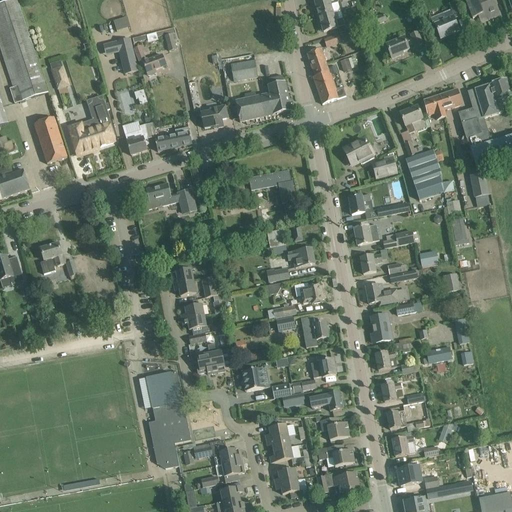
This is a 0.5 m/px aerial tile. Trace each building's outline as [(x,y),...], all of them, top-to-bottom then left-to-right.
[(15,104),(47,94),(16,0),(14,0),(0,4),(0,45),(14,88),(10,90),(15,104)] [(320,0),(315,2),(317,9),(316,10),(315,11),(317,18),(340,11),(337,0),(320,0)] [(500,16),(494,0),(465,0),(473,19),(478,17),(481,24),(484,22),(483,21),(491,18),(491,19),(500,16)] [(444,15),(431,20),(434,26),(435,25),(441,39),(449,36),(448,34),(458,30),(454,20),(460,17),(457,10),(454,3),(449,5),(452,12),(444,15)] [(324,33),(337,29),(337,28),(345,26),(340,11),(317,18),(319,25),(320,25),(321,25),(324,33)] [(384,15),(376,18),(379,25),(387,22),(384,15)] [(116,31),(130,28),(127,17),(113,21),(116,31)] [(363,27),(361,21),(348,25),(350,32),(363,27)] [(98,26),(91,30),(95,39),(103,35),(98,26)] [(174,29),(156,33),(157,37),(173,34),(175,33),(174,29)] [(338,36),(325,40),(327,48),(341,43),(340,41),(356,36),(354,31),(338,36)] [(404,38),(386,46),(392,59),(400,56),(399,54),(409,50),(407,46),(414,44),(415,48),(423,45),(418,33),(411,36),(412,38),(405,41),(404,38)] [(173,36),(166,37),(170,52),(177,51),(173,36)] [(104,46),(105,53),(123,49),(125,59),(121,60),(125,75),(138,72),(130,40),(104,46)] [(141,50),(137,51),(135,52),(138,59),(142,68),(145,67),(148,77),(156,74),(155,71),(167,67),(162,56),(146,62),(141,50)] [(312,70),(327,65),(321,50),(307,55),(312,70)] [(344,73),(352,70),(349,59),(340,63),(344,73)] [(234,82),(258,78),(255,62),(231,66),(234,82)] [(323,106),(346,97),(343,88),(336,90),(331,75),(330,75),(327,65),(312,70),(315,78),(313,78),(323,106)] [(266,80),(269,95),(236,102),(240,123),(292,112),(286,83),(284,84),(283,77),(266,80)] [(56,82),(58,88),(68,85),(66,79),(56,82)] [(511,96),(506,80),(489,86),(495,103),(499,114),(504,113),(500,101),(511,97),(511,96)] [(495,103),(489,86),(468,93),(473,110),(459,114),(470,151),(471,150),(477,170),(478,170),(478,168),(492,164),(492,166),(493,165),(492,164),(507,159),(507,161),(508,161),(507,159),(511,157),(511,137),(502,140),(501,140),(501,141),(491,143),(484,119),(499,115),(499,114),(495,103)] [(462,106),(457,90),(440,96),(444,111),(462,106)] [(144,91),(135,94),(137,100),(139,100),(141,106),(148,104),(144,91)] [(444,111),(440,96),(424,101),(427,110),(429,116),(436,114),(438,120),(446,117),(444,111)] [(100,151),(99,148),(115,143),(114,138),(115,137),(111,125),(107,111),(110,110),(108,104),(105,105),(102,99),(89,103),(95,121),(92,122),(94,130),(84,133),(81,124),(68,129),(71,137),(77,158),(100,151)] [(201,114),(204,130),(218,127),(218,129),(223,128),(222,121),(228,119),(225,107),(218,108),(218,110),(201,114)] [(416,156),(412,143),(413,143),(409,135),(426,128),(418,107),(400,114),(405,127),(406,127),(408,132),(401,135),(409,158),(416,156)] [(34,125),(47,165),(67,159),(54,119),(34,125)] [(139,123),(123,127),(131,157),(147,152),(145,146),(150,145),(148,138),(146,126),(146,125),(140,127),(139,123)] [(146,126),(148,138),(148,139),(157,138),(155,130),(154,124),(146,126)] [(189,127),(178,130),(179,136),(155,141),(158,152),(192,145),(189,127)] [(0,139),(0,157),(17,152),(14,141),(8,143),(6,138),(0,139)] [(364,141),(345,150),(353,166),(360,162),(361,165),(374,159),(364,141)] [(433,152),(406,161),(419,202),(443,194),(440,173),(433,152)] [(396,174),(392,160),(373,165),(377,179),(396,174)] [(0,176),(12,172),(10,167),(0,169),(0,176)] [(196,184),(204,181),(201,168),(192,171),(194,177),(196,184)] [(0,178),(0,197),(1,200),(30,190),(23,170),(0,178)] [(252,191),(273,186),(278,186),(282,206),(297,203),(293,182),(291,183),(289,172),(273,175),(273,176),(255,179),(254,178),(249,179),(252,191)] [(470,176),(474,199),(487,196),(490,196),(486,173),(483,174),(470,176)] [(178,196),(171,198),(168,186),(147,191),(140,193),(145,212),(180,203),(183,215),(196,211),(191,191),(178,195),(178,196)] [(349,199),(352,216),(365,214),(363,205),(372,203),(370,196),(362,197),(349,199)] [(408,205),(377,211),(379,219),(409,213),(408,205)] [(449,210),(450,216),(462,214),(460,208),(449,210)] [(465,233),(463,221),(452,223),(454,235),(465,233)] [(355,230),(358,247),(372,244),(371,243),(379,242),(376,226),(372,227),(372,226),(355,230)] [(302,241),(300,229),(300,228),(292,230),(295,243),(302,241)] [(283,230),(267,233),(270,249),(274,249),(286,246),(283,230)] [(387,242),(383,243),(385,250),(414,244),(412,232),(396,236),(397,240),(387,242)] [(62,257),(59,244),(41,249),(45,262),(55,259),(58,267),(64,265),(62,257)] [(218,246),(210,247),(212,255),(220,254),(218,246)] [(207,250),(201,251),(203,261),(210,260),(210,261),(212,260),(210,248),(207,249),(207,250)] [(188,262),(200,260),(198,250),(186,252),(188,262)] [(300,252),(287,255),(289,262),(293,261),(295,269),(315,265),(312,250),(300,252)] [(438,265),(437,253),(420,254),(421,266),(438,265)] [(360,259),(363,276),(376,273),(375,265),(383,264),(381,256),(373,257),(360,259)] [(7,258),(3,259),(2,258),(0,258),(0,282),(0,283),(10,280),(11,286),(23,282),(16,261),(9,263),(7,258)] [(44,276),(55,272),(52,260),(40,264),(44,276)] [(70,278),(78,275),(74,262),(66,264),(70,278)] [(175,286),(194,283),(192,271),(195,270),(193,264),(181,266),(182,272),(171,274),(173,282),(174,282),(175,286)] [(390,275),(402,273),(401,265),(388,267),(390,275)] [(271,273),(267,273),(269,284),(288,280),(287,271),(274,274),(273,272),(271,273)] [(416,279),(415,271),(390,276),(392,284),(416,279)] [(456,275),(444,277),(447,293),(459,291),(456,275)] [(207,299),(214,298),(218,297),(215,279),(203,281),(207,299)] [(194,283),(175,286),(176,291),(175,291),(179,291),(181,298),(190,296),(196,295),(194,283)] [(280,288),(280,285),(266,287),(267,293),(270,296),(277,295),(280,288)] [(300,291),(302,297),(303,305),(322,302),(322,301),(324,300),(323,293),(320,294),(319,285),(309,287),(309,289),(300,291)] [(382,286),(366,289),(367,292),(367,296),(369,305),(379,304),(379,308),(400,304),(399,302),(397,291),(383,294),(382,286)] [(106,312),(103,304),(94,307),(96,315),(106,312)] [(421,304),(396,308),(398,317),(422,312),(421,304)] [(38,316),(35,306),(29,308),(32,317),(38,316)] [(181,317),(182,321),(205,317),(202,306),(200,307),(193,308),(185,310),(186,316),(181,317)] [(275,319),(297,315),(295,307),(273,311),(275,319)] [(371,336),(373,344),(392,341),(390,333),(389,325),(391,325),(391,320),(388,321),(387,316),(372,319),(375,335),(371,336)] [(205,317),(182,321),(183,326),(188,325),(189,331),(192,331),(193,337),(198,336),(205,335),(208,334),(210,334),(209,327),(207,328),(205,317)] [(279,333),(295,330),(293,319),(277,322),(279,333)] [(326,323),(313,326),(305,327),(306,334),(304,335),(306,349),(318,347),(317,341),(329,339),(326,323)] [(219,332),(222,348),(227,347),(224,331),(219,332)] [(193,337),(189,338),(191,346),(207,342),(205,335),(198,336),(193,337)] [(413,341),(393,345),(395,353),(387,354),(376,356),(379,372),(390,369),(389,361),(399,359),(398,353),(402,352),(403,354),(415,352),(413,341)] [(208,347),(209,355),(213,374),(218,373),(218,374),(225,372),(221,352),(216,353),(215,345),(208,347)] [(449,347),(426,352),(428,364),(452,359),(449,347)] [(471,353),(461,355),(464,366),(471,365),(473,364),(471,353)] [(209,374),(213,374),(209,355),(197,357),(200,368),(197,368),(198,375),(208,373),(208,376),(209,376),(209,374)] [(336,376),(333,360),(320,363),(320,365),(312,366),(314,380),(322,378),(323,379),(336,376)] [(401,367),(403,375),(405,375),(414,373),(413,365),(401,367)] [(267,369),(243,373),(244,381),(243,381),(244,381),(245,385),(244,385),(245,385),(246,393),(270,389),(267,369)] [(152,378),(147,379),(153,409),(156,422),(156,425),(149,426),(157,465),(166,470),(172,469),(179,468),(176,448),(175,445),(191,442),(188,429),(177,373),(152,378)] [(292,386),(294,396),(304,394),(303,392),(316,389),(314,381),(292,386)] [(393,385),(382,387),(385,403),(396,401),(404,399),(402,391),(401,384),(394,386),(393,385)] [(294,396),(292,386),(275,389),(277,400),(294,397),(294,396)] [(318,398),(310,400),(312,409),(329,406),(330,412),(343,410),(342,408),(344,408),(343,402),(341,403),(339,394),(327,396),(327,397),(326,397),(324,394),(318,398)] [(424,394),(407,398),(409,406),(426,402),(424,394)] [(289,399),(291,409),(306,406),(304,396),(289,399)] [(479,408),(476,412),(481,416),(484,412),(479,408)] [(390,431),(407,427),(404,412),(387,415),(390,431)] [(339,425),(338,419),(320,422),(322,433),(328,432),(330,442),(350,438),(347,424),(339,425)] [(423,422),(415,424),(416,430),(431,427),(430,421),(429,421),(426,421),(427,422),(423,422)] [(287,426),(269,430),(270,436),(265,437),(266,442),(289,437),(287,426)] [(441,436),(449,438),(453,426),(445,427),(441,436)] [(289,437),(266,442),(267,447),(272,446),(274,451),(291,448),(289,437)] [(395,458),(416,454),(413,437),(392,441),(395,458)] [(344,466),(353,464),(355,464),(352,451),(344,452),(343,446),(317,451),(319,461),(333,458),(335,468),(344,466)] [(291,448),(274,451),(275,458),(270,459),(271,464),(293,460),(291,448)] [(424,451),(425,458),(439,455),(438,448),(424,451)] [(212,457),(211,449),(195,452),(197,460),(212,457)] [(216,455),(217,458),(215,459),(216,467),(222,466),(241,462),(240,458),(242,457),(240,450),(216,455)] [(497,450),(498,461),(511,461),(511,450),(497,450)] [(293,460),(292,460),(292,465),(305,462),(305,463),(310,462),(307,451),(303,451),(304,457),(293,460)] [(186,467),(194,465),(192,452),(184,454),(186,467)] [(241,462),(222,466),(216,467),(218,476),(220,477),(224,476),(224,478),(245,474),(243,466),(242,467),(241,462)] [(419,468),(398,472),(401,488),(414,485),(412,476),(420,475),(419,468)] [(274,481),(275,486),(298,481),(296,471),(278,474),(279,480),(274,481)] [(327,489),(340,486),(342,494),(360,490),(356,475),(340,478),(339,474),(324,477),(324,478),(317,479),(321,495),(328,493),(327,489)] [(219,486),(217,478),(201,481),(203,489),(209,488),(219,486)] [(425,481),(426,490),(439,487),(437,478),(425,481)] [(63,492),(100,487),(99,481),(62,485),(63,492)] [(303,492),(300,492),(298,481),(275,486),(276,491),(281,490),(283,496),(290,494),(291,500),(304,497),(303,492)] [(471,483),(427,491),(428,500),(473,491),(471,483)] [(221,492),(223,503),(240,500),(239,494),(244,493),(243,488),(221,492)] [(480,511),(511,511),(511,498),(511,492),(478,499),(480,511)] [(404,503),(405,511),(426,511),(425,499),(404,503)] [(223,503),(224,511),(233,511),(247,509),(246,504),(241,505),(240,500),(223,503)] [(221,511),(220,503),(211,505),(212,511),(221,511)]
